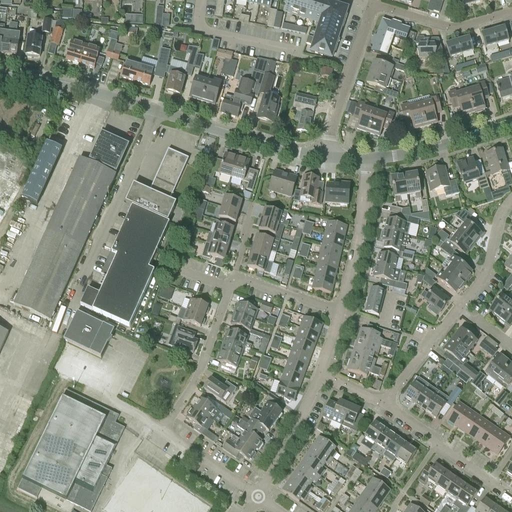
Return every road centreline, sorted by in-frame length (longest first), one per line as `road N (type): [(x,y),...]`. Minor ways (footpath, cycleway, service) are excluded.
road 1 (residential): [(0,78),(78,89),(269,148),(323,156)]
road 2 (residential): [(256,496),(162,432),(198,374),(235,279)]
road 3 (residential): [(323,156),(372,4)]
road 4 (residential): [(339,312),(368,157)]
road 5 (residential): [(368,157),(511,126)]
road 6 (residential): [(372,4),(457,26),(511,11)]
road 7 (residential): [(256,496),(320,376)]
road 8 (residential): [(459,308),(487,270),(500,213),(511,199)]
